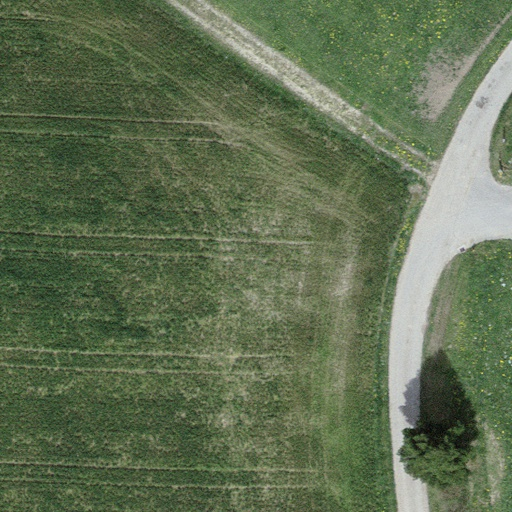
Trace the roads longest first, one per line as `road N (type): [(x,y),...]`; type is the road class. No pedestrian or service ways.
road 1 (unclassified): [(413,511),(410,298),(443,193),(511,62)]
road 2 (track): [(443,193),(348,143),(141,0)]
